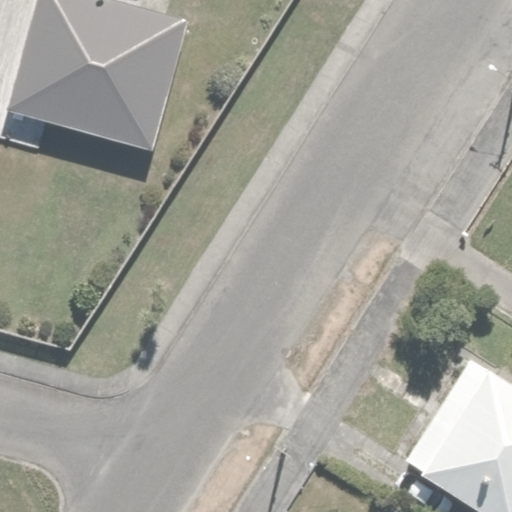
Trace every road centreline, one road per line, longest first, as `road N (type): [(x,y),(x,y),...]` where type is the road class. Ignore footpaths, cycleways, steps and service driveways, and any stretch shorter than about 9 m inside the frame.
road 1 (residential): [(167,454),(461,0)]
road 2 (residential): [(0,408),(167,454)]
